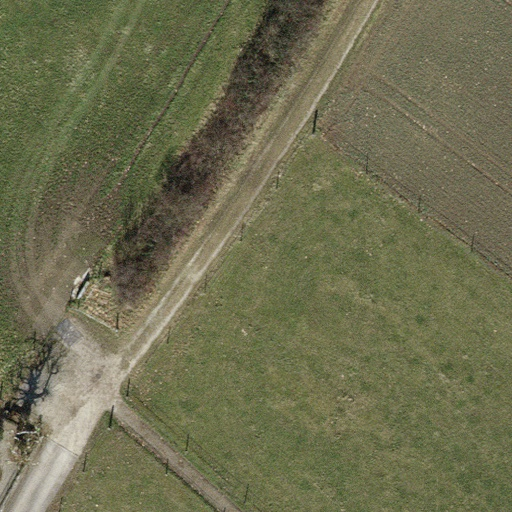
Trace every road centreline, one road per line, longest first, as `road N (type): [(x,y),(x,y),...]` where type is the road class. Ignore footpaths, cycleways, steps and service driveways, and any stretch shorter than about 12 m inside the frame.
road 1 (track): [(133,357),(372,0)]
road 2 (residential): [(25,511),(91,392),(133,357)]
